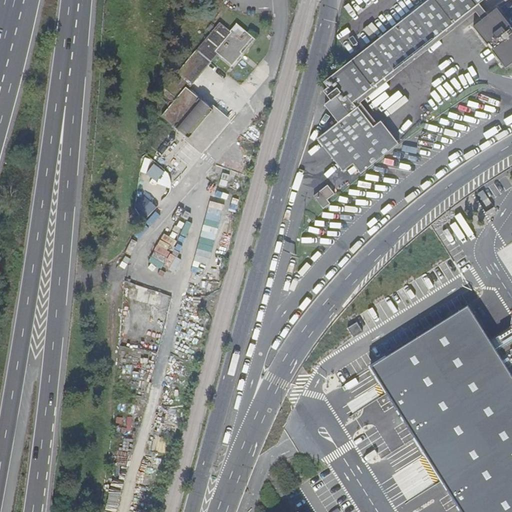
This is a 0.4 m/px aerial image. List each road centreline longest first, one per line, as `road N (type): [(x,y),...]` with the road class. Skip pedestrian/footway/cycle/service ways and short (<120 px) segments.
road 1 (motorway): [(191,511),(328,0)]
road 2 (unclassified): [(221,511),(278,378),(316,320),(415,213),(511,144)]
road 3 (motorway): [(33,511),(56,312),(66,93)]
road 4 (motorway): [(0,469),(66,93)]
road 5 (residential): [(150,226),(267,88),(279,0)]
